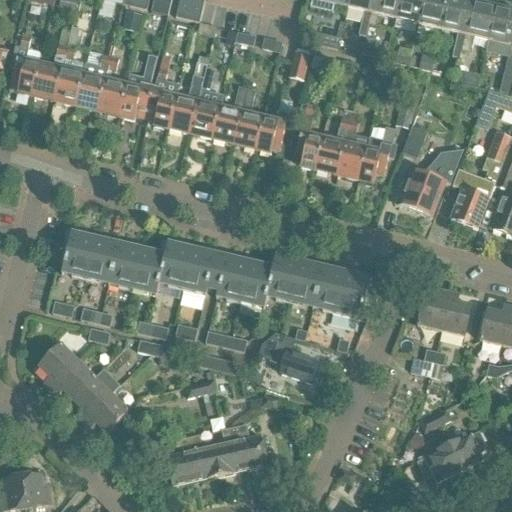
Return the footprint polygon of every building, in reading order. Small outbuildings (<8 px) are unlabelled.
[(54,0),(27,0),(27,2),(53,9),(54,0)] [(68,0),(61,0),(59,10),(76,14),(78,2),(68,0)] [(134,11),(137,0),(124,0),(123,9),(134,11)] [(137,0),(134,11),(146,14),(149,0),(137,0)] [(171,20),(175,0),(157,0),(154,16),(171,20)] [(190,0),(180,0),(175,21),(187,24),(193,0),(190,0)] [(199,27),(204,3),(193,0),(187,24),(199,27)] [(312,0),(310,13),(330,17),(332,7),(349,11),(351,0),(312,0)] [(364,15),(361,27),(358,39),(366,40),(368,29),(374,0),(351,0),(349,11),(364,15)] [(374,0),(368,29),(369,29),(368,34),(374,35),(375,31),(376,31),(379,18),(395,22),(399,0),(374,0)] [(411,25),(410,28),(408,38),(415,39),(424,0),(399,0),(395,22),(411,25)] [(448,0),(424,0),(415,39),(423,41),(425,29),(441,33),(448,0)] [(458,36),(454,53),(452,61),(459,62),(461,55),(473,5),(451,0),(448,0),(441,33),(458,36)] [(101,2),(98,17),(111,20),(115,5),(101,2)] [(496,10),(473,5),(461,55),(468,56),(472,40),(488,43),(488,44),(496,10)] [(485,56),(507,60),(503,77),(511,78),(511,13),(496,10),(488,44),(488,43),(485,56)] [(139,37),(142,19),(125,15),(121,33),(139,37)] [(197,37),(214,41),(217,30),(199,27),(197,37)] [(64,63),(62,72),(53,106),(76,111),(84,77),(83,77),(70,74),(76,52),(78,53),(83,32),(72,30),(71,32),(69,40),(67,47),(64,63)] [(83,77),(84,77),(76,111),(97,116),(105,82),(107,74),(111,60),(118,32),(113,31),(106,59),(102,58),(99,70),(86,67),(83,77)] [(255,40),(238,36),(235,47),(253,50),(255,40)] [(317,36),(314,47),(314,48),(338,53),(341,41),(317,36)] [(11,89),(19,90),(17,97),(31,100),(39,66),(42,56),(28,53),(31,41),(22,39),(19,52),(15,51),(10,72),(15,73),(11,89)] [(263,52),(280,55),(282,46),(265,42),(263,52)] [(39,66),(31,100),(53,106),(62,72),(64,63),(67,47),(59,45),(56,59),(55,59),(52,69),(39,66)] [(385,64),(388,52),(364,47),(361,58),(385,64)] [(310,58),(296,55),(289,82),(303,85),(310,58)] [(333,64),(314,59),(310,72),(330,77),(331,74),(340,77),(342,65),(333,63),(333,64)] [(118,61),(111,60),(107,74),(108,74),(115,76),(118,61)] [(146,121),(155,124),(154,130),(168,133),(176,99),(164,96),(165,93),(164,93),(168,74),(172,62),(163,60),(155,91),(153,90),(146,121)] [(188,102),(176,99),(168,133),(190,138),(206,70),(207,71),(209,62),(198,60),(197,66),(188,102)] [(128,88),(120,121),(134,125),(136,119),(146,121),(153,90),(150,90),(152,85),(157,63),(148,61),(143,82),(130,79),(128,88)] [(362,79),(383,83),(385,71),(365,66),(362,79)] [(206,70),(190,138),(212,144),(220,110),(223,99),(210,96),(212,84),(214,84),(216,73),(207,71),(206,70)] [(456,77),(454,86),(454,87),(477,92),(479,83),(456,77)] [(120,121),(128,88),(105,82),(97,116),(120,121)] [(234,113),(220,110),(212,144),(234,149),(248,89),(241,88),(240,91),(239,91),(234,113)] [(257,91),(248,89),(234,149),(256,154),(264,120),(251,117),(257,91)] [(511,100),(489,95),(476,129),(484,133),(494,110),(511,116),(511,100)] [(264,120),(256,154),(271,158),(272,152),(280,154),(287,125),(288,125),(292,106),(282,104),(277,122),(278,123),(264,120)] [(401,104),(395,129),(409,132),(414,107),(401,104)] [(295,157),(303,159),(300,171),(316,175),(324,141),(309,137),(314,120),(316,109),(302,106),(297,127),(302,128),(295,157)] [(337,144),(324,141),(316,175),(337,180),(345,146),(353,116),(344,114),(343,121),(337,144)] [(353,116),(345,146),(337,180),(359,185),(368,151),(367,151),(369,142),(356,139),(359,126),(354,124),(356,117),(353,116)] [(382,145),(370,142),(368,151),(359,185),(374,189),(376,177),(384,179),(386,170),(391,171),(396,151),(392,150),(396,133),(386,130),(382,145)] [(495,190),(495,189),(511,143),(494,136),(484,161),(486,162),(479,181),(487,184),(484,193),(465,186),(451,224),(478,234),(490,202),(495,190)] [(495,190),(507,194),(492,233),(511,240),(511,191),(511,188),(511,143),(495,189),(495,190)] [(408,187),(404,196),(399,209),(432,222),(450,174),(455,176),(452,182),(462,185),(465,177),(456,174),(462,158),(444,151),(437,168),(425,163),(420,177),(412,174),(413,173),(408,171),(403,185),(408,187)] [(216,303),(264,314),(267,302),(360,324),(370,281),(276,259),(273,270),(225,259),(217,257),(168,246),(165,257),(72,235),(71,236),(66,235),(60,259),(66,260),(61,279),(85,284),(83,293),(86,293),(85,295),(95,297),(97,287),(156,301),(159,289),(205,300),(207,295),(217,298),(216,303)] [(425,298),(421,314),(417,331),(441,336),(450,299),(439,296),(438,302),(425,298)] [(460,301),(450,299),(441,336),(464,342),(472,310),(459,307),(460,301)] [(62,320),(65,308),(55,306),(53,317),(62,320)] [(72,322),(75,310),(65,308),(62,320),(72,322)] [(501,317),(487,313),(479,345),(502,351),(511,314),(502,312),(501,317)] [(90,326),(93,315),(83,313),(80,324),(90,326)] [(511,353),(511,314),(502,351),(511,353)] [(100,329),(103,317),(93,315),(90,326),(100,329)] [(110,331),(112,319),(103,317),(100,329),(110,331)] [(146,340),(149,328),(139,326),(136,338),(146,340)] [(156,343),(159,330),(149,328),(146,340),(156,343)] [(187,331),(178,329),(175,341),(185,343),(187,331)] [(166,345),(168,332),(159,330),(156,343),(166,345)] [(194,345),(197,333),(187,331),(185,343),(194,345)] [(98,347),(100,335),(91,333),(88,345),(98,347)] [(295,344),(305,346),(307,335),(297,333),(295,344)] [(100,335),(98,347),(107,349),(110,337),(100,335)] [(217,338),(207,336),(205,348),(215,350),(217,338)] [(258,360),(283,368),(280,377),(312,387),(319,367),(290,357),(294,343),(276,337),(262,349),(258,360)] [(224,352),(227,340),(217,338),(215,350),(224,352)] [(234,355),(237,342),(227,340),(224,352),(234,355)] [(244,357),(247,345),(237,342),(234,355),(244,357)] [(340,343),(339,346),(337,355),(347,357),(350,346),(340,343)] [(149,359),(151,347),(140,344),(137,356),(149,359)] [(151,347),(149,359),(160,361),(163,350),(151,347)] [(39,371),(49,381),(45,385),(52,392),(79,365),(62,348),(39,371)] [(181,354),(172,352),(169,364),(179,366),(181,354)] [(424,365),(413,363),(410,377),(430,381),(436,356),(427,353),(424,365)] [(188,368),(191,357),(181,354),(179,366),(188,368)] [(436,356),(430,381),(440,384),(446,358),(436,356)] [(198,370),(200,359),(191,357),(188,368),(198,370)] [(207,373),(210,361),(200,359),(198,370),(207,373)] [(217,375),(220,363),(210,361),(207,373),(217,375)] [(226,377),(229,365),(220,363),(217,375),(226,377)] [(52,392),(59,399),(63,395),(73,405),(96,381),(79,365),(52,392)] [(236,379),(239,368),(229,365),(226,377),(236,379)] [(488,368),(485,380),(495,383),(497,370),(488,368)] [(497,370),(495,383),(511,374),(511,369),(497,370)] [(73,405),(83,414),(79,418),(86,425),(113,398),(121,389),(104,373),(96,381),(73,405)] [(212,384),(212,385),(201,387),(204,399),(217,396),(216,389),(222,387),(224,381),(212,384)] [(204,399),(201,387),(184,391),(187,404),(204,399)] [(86,425),(93,432),(96,428),(107,438),(130,414),(113,398),(86,425)] [(279,404),(264,400),(261,410),(277,414),(279,404)] [(446,414),(432,421),(437,431),(451,424),(446,414)] [(420,427),(425,437),(437,431),(432,421),(420,427)] [(247,428),(234,431),(241,465),(243,475),(268,470),(262,439),(250,442),(247,428)] [(225,447),(214,450),(220,480),(243,475),(241,465),(234,431),(222,434),(225,447)] [(472,439),(471,437),(446,450),(459,476),(484,464),(480,456),(488,452),(479,435),(472,439)] [(200,439),(188,442),(196,486),(220,480),(214,450),(203,452),(200,439)] [(166,460),(170,479),(173,491),(196,486),(188,442),(175,444),(178,458),(166,460)] [(417,466),(426,483),(433,479),(437,487),(459,476),(446,450),(424,461),(425,462),(417,466)] [(356,479),(342,473),(338,483),(352,489),(356,479)] [(43,492),(41,477),(22,480),(26,511),(37,511),(51,509),(49,491),(43,492)] [(3,482),(5,497),(0,497),(0,501),(1,511),(26,511),(22,480),(3,482)] [(142,502),(150,494),(139,484),(131,492),(142,502)]
